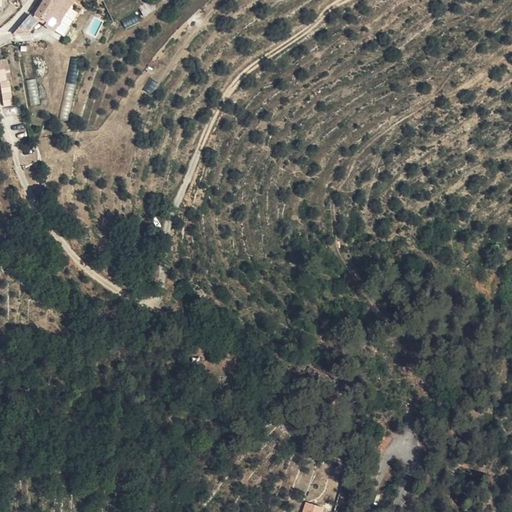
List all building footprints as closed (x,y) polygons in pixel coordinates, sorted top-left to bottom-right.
[(44,0),(34,15),(48,23),(50,21),(58,25),(67,12),(74,0),(44,0)] [(50,21),(48,23),(65,33),(71,23),(66,20),(70,14),(67,12),(58,25),(50,21)] [(122,19),(124,27),(139,22),(137,14),(122,19)] [(0,93),(2,106),(14,104),(6,59),(0,59),(0,93)] [(151,95),(158,84),(151,80),(144,90),(151,95)] [(301,511),(322,511),(323,506),(304,502),(301,511)]
